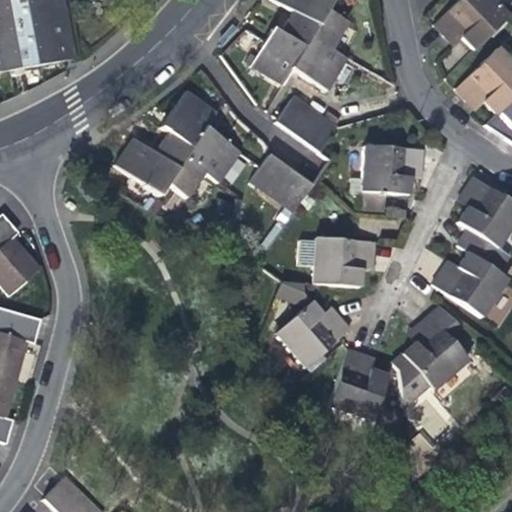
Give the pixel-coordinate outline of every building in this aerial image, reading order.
[(0,0),(0,68),(65,56),(54,0),(0,0)] [(77,53),(67,0),(54,0),(65,56),(77,53)] [(249,68),(279,86),(289,69),(303,78),(324,90),(342,58),(327,49),(342,23),(322,12),(328,0),(268,0),(291,14),(285,25),(278,36),(270,30),(260,48),(249,68)] [(459,0),(431,28),(442,40),(451,31),(459,40),(472,54),(506,20),(485,0),(459,0)] [(230,19),(215,35),(219,40),(237,24),(230,19)] [(450,48),(459,40),(451,31),(442,40),(446,44),(450,48)] [(454,92),(465,102),(474,94),(482,103),(495,115),(511,99),(511,64),(497,50),(454,92)] [(474,111),(482,103),(474,94),(465,102),(470,107),(474,111)] [(113,168),(156,199),(164,186),(183,199),(201,174),(215,185),(237,154),(218,141),(203,130),(213,115),(183,95),(176,105),(159,130),(167,136),(160,145),(152,156),(131,142),(121,157),(113,168)] [(271,125),(299,145),(314,117),(310,114),(288,99),(271,125)] [(333,130),(314,117),(299,145),(303,147),(315,156),(333,130)] [(402,183),(403,179),(405,166),(416,168),(419,151),(358,143),(351,190),(354,191),(378,194),(400,197),(402,183)] [(247,185),(271,202),(285,173),(275,166),(265,158),(247,185)] [(413,181),(416,168),(405,166),(403,179),(413,181)] [(309,189),(285,173),(271,202),(278,207),(290,216),(309,189)] [(511,204),(471,178),(462,191),(472,197),(465,208),(454,226),(474,239),(464,253),(495,273),(503,259),(493,252),(511,223),(511,204)] [(378,194),(354,191),(352,208),(376,211),(378,194)] [(455,202),(465,208),(472,197),(462,191),(460,194),(455,202)] [(34,274),(10,244),(3,236),(9,232),(0,221),(0,297),(3,301),(34,274)] [(13,237),(9,232),(3,236),(10,244),(15,239),(13,237)] [(352,291),(354,271),(355,257),(366,258),(367,243),(308,238),(302,288),(352,291)] [(464,253),(453,269),(446,280),(437,273),(427,287),(474,321),(502,280),(464,253)] [(364,272),(366,258),(355,257),(354,271),(358,272),(364,272)] [(444,263),(437,273),(446,280),(453,269),(449,266),(444,263)] [(298,306),(304,291),(282,283),(276,297),(298,306)] [(341,334),(331,323),(323,330),(316,321),(304,305),(267,339),(297,373),(341,334)] [(435,307),(412,328),(419,338),(411,345),(389,367),(396,376),(399,410),(426,385),(430,391),(464,361),(446,340),(459,328),(435,307)] [(0,447),(3,439),(5,432),(0,431),(0,420),(22,345),(25,334),(33,336),(38,322),(0,310),(0,447)] [(323,315),(316,321),(323,330),(331,323),(328,320),(323,315)] [(403,336),(411,345),(419,338),(412,328),(407,333),(403,336)] [(30,347),(33,336),(25,334),(22,345),(30,347)] [(386,378),(370,373),(359,369),(362,358),(345,353),(327,409),(372,424),(386,378)] [(366,360),(362,358),(359,369),(370,373),(373,362),(366,360)] [(95,511),(89,506),(79,496),(60,477),(38,500),(50,511),(95,511)]
